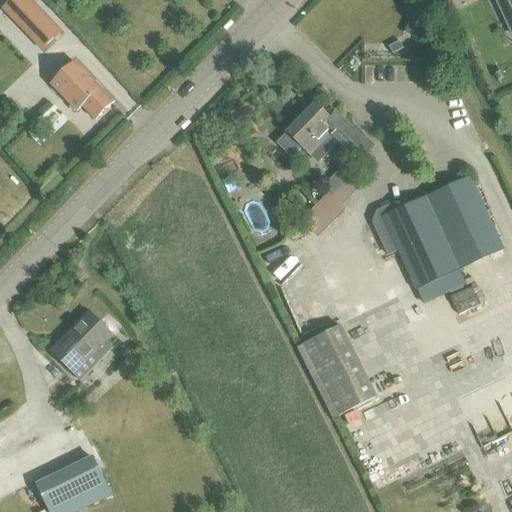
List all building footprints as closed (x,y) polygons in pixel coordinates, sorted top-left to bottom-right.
[(27,0),(12,0),(2,11),(21,31),(40,13),(27,0)] [(511,0),(495,0),(511,35),(511,0)] [(44,61),(73,34),(55,14),(26,40),(44,61)] [(398,43),(387,49),(391,56),(402,51),(398,43)] [(0,65),(0,75),(7,84),(32,61),(20,47),(0,65)] [(82,108),(95,121),(113,104),(74,64),(51,86),(76,113),(82,108)] [(328,119),(314,106),(287,135),(284,138),(282,142),(282,147),(285,151),(290,155),(296,153),(301,148),(318,165),(337,145),(357,165),(371,150),(334,113),(328,119)] [(376,214),(373,224),(388,256),(397,252),(416,292),(503,251),(469,178),(396,212),(389,208),(376,214)] [(328,193),(300,223),(318,238),(346,210),(342,206),(358,190),(347,180),(331,196),(328,193)] [(68,276),(82,289),(92,278),(78,266),(68,276)] [(90,357),(98,364),(112,349),(105,342),(111,336),(88,315),(51,353),(73,375),(90,357)] [(333,421),(376,399),(340,327),(297,349),(333,421)] [(97,463),(40,491),(49,511),(88,511),(115,499),(97,463)]
